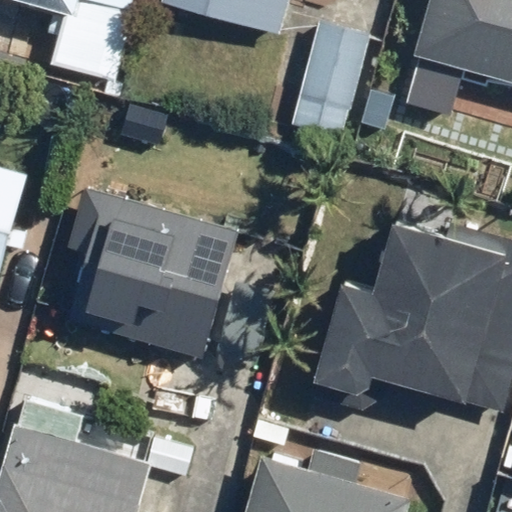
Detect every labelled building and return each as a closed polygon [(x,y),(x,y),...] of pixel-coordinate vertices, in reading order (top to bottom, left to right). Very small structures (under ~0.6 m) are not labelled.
[(49,0),(84,10),(86,0),(106,0),(133,8),(135,0),(49,0)] [(293,0),(174,0),(285,31),(293,0)] [(378,21),(318,9),(303,91),(362,103),(378,21)] [(32,169),(0,159),(0,277),(1,278),(32,169)] [(245,227),(91,180),(71,245),(95,252),(76,313),(206,353),(245,227)] [(349,274),(315,390),(370,406),(414,385),(508,412),(511,398),(511,234),(456,218),(460,203),(408,188),(380,283),(349,274)] [(31,392),(0,495),(0,511),(142,511),(159,457),(84,435),(91,410),(31,392)] [(316,460),(269,446),(249,511),(422,511),(414,509),(420,490),(365,474),(370,457),(321,443),(316,460)]
